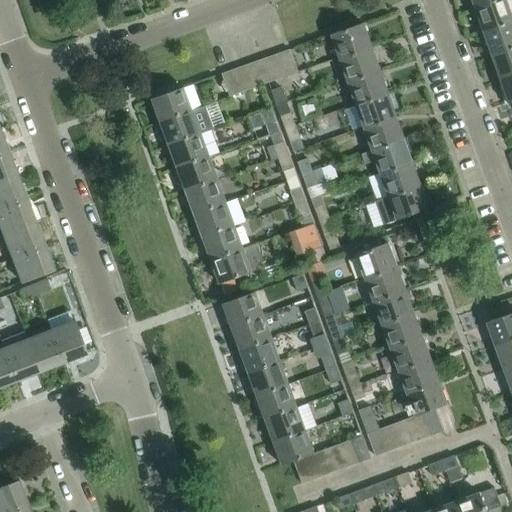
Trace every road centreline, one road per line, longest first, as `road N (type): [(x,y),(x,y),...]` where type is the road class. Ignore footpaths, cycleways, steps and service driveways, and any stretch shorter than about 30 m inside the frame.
road 1 (residential): [(130,383),(26,76)]
road 2 (residential): [(511,487),(490,428),(305,494)]
road 3 (residential): [(26,76),(249,0)]
road 4 (residential): [(511,216),(432,0)]
road 5 (residential): [(167,511),(130,383)]
